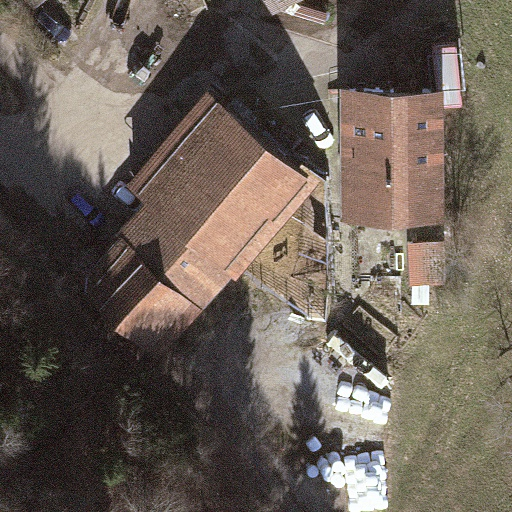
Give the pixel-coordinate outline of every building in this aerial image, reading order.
[(40,0),(21,0),(32,9),(40,0)] [(444,82),(342,85),(346,219),(448,216),(444,82)] [(238,278),(323,178),(217,88),(132,188),(148,202),(238,278)] [(238,278),(148,202),(81,282),(171,358),(238,278)] [(442,244),(408,244),(408,284),(442,284),(442,244)]
